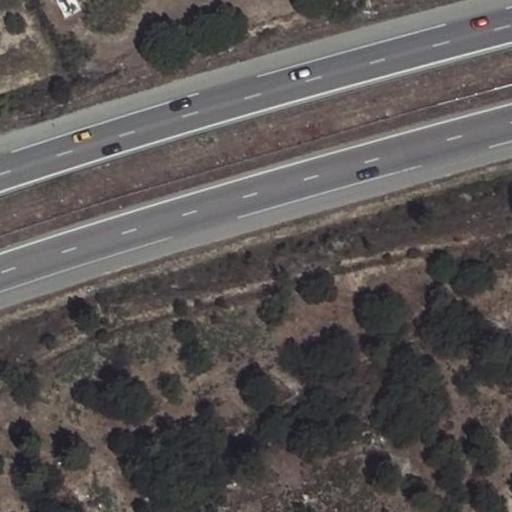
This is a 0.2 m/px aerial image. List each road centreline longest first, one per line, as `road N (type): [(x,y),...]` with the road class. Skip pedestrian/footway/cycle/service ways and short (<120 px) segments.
road 1 (motorway): [(0,273),(511,123)]
road 2 (motorway): [(511,27),(143,126),(0,175)]
